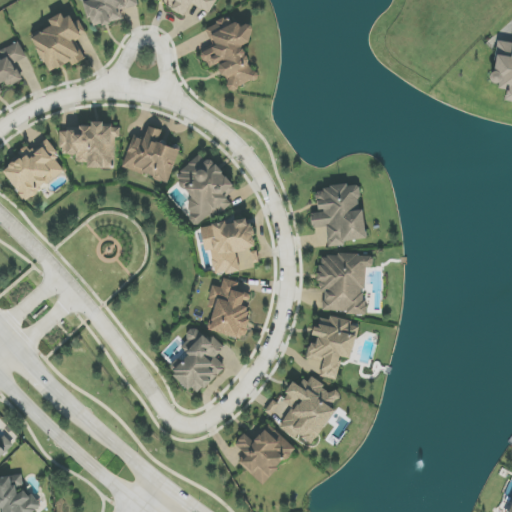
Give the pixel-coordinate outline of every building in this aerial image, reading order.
[(138,6),(136,0),(83,0),(90,27),(123,20),(121,10),(138,6)] [(210,14),(216,0),(159,0),(186,13),(191,4),(210,14)] [(31,38),(50,73),(70,62),(72,66),(85,59),(75,41),(86,35),(79,22),(73,26),(65,11),(48,21),(52,27),(31,38)] [(247,25),(240,28),(236,20),(228,23),(226,19),(205,28),(213,46),(201,51),(208,69),(219,64),(230,91),(257,80),(243,46),(254,41),(247,25)] [(0,94),(3,93),(1,88),(30,74),(24,64),(29,62),(19,42),(0,51),(0,94)] [(115,169),(115,137),(120,137),(121,127),(103,126),(103,122),(93,122),(92,128),(61,128),(61,155),(76,155),(76,163),(88,163),(88,168),(115,169)] [(134,135),(123,167),(168,183),(180,150),(160,143),(164,132),(149,126),(144,139),(134,135)] [(67,171),(47,141),(32,152),(30,149),(2,169),(24,201),(67,171)] [(234,185),(210,159),(206,162),(200,155),(174,177),(194,199),(183,208),(200,227),(229,202),(223,195),(234,185)] [(366,240),(359,184),(315,189),(318,212),(311,213),(313,228),(326,227),(329,245),(366,240)] [(200,228),(205,252),(211,251),(215,276),(240,271),(236,252),(255,248),(249,218),(200,228)] [(254,265),(260,255),(248,247),(241,257),(254,265)] [(323,312),(364,314),(367,268),(373,268),(374,257),(320,254),(318,290),(324,290),(323,312)] [(243,339),(253,295),(238,292),(240,283),(224,279),(222,288),(213,286),(208,308),(213,309),(209,331),(243,339)] [(336,380),(340,357),(352,359),(359,324),(321,317),(319,328),(314,327),(312,339),(311,338),(307,359),(324,362),(321,377),(336,380)] [(198,396),(226,366),(216,357),(225,348),(213,337),(209,341),(196,328),(180,345),(187,352),(170,371),(198,396)] [(311,443),(322,434),(334,410),(331,406),(341,397),(338,394),(322,385),(317,380),(311,377),(300,386),(294,382),(290,387),(282,400),(285,404),(277,408),(272,405),(265,412),(268,413),(285,433),(296,438),(298,436),(311,443)] [(238,462),(262,485),(295,450),(269,425),(254,441),(245,433),(235,444),(245,455),(238,462)] [(0,461),(9,453),(0,443),(0,461)] [(0,477),(0,511),(38,511),(37,495),(25,496),(23,475),(0,477)]
